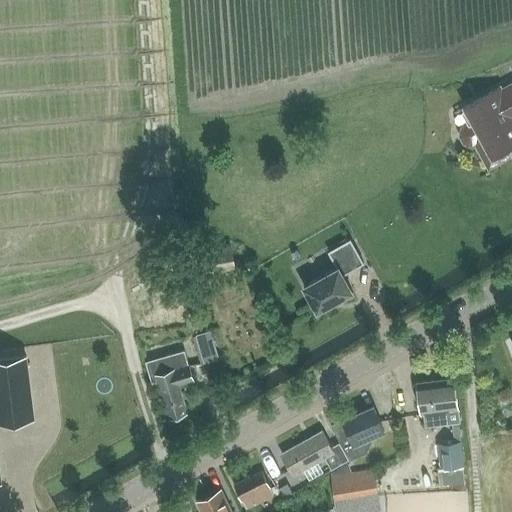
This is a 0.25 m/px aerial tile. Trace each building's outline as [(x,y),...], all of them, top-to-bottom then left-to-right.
[(465,106),(474,123),(464,128),(462,132),(461,135),(465,142),(468,144),(472,144),(475,142),(489,167),(509,156),(505,149),(511,144),(511,84),(502,91),(500,87),(465,106)] [(337,268),(304,286),(317,309),(316,310),(317,311),(319,310),(318,310),(351,292),(353,291),(352,290),(351,290),(343,275),(364,263),(351,239),(328,251),(337,268)] [(203,273),(235,268),(231,246),(199,252),(203,273)] [(306,272),(326,266),(321,250),(301,256),(306,272)] [(205,362),(218,358),(210,331),(197,335),(205,362)] [(185,350),(145,361),(151,382),(158,380),(160,389),(168,418),(188,412),(180,384),(194,380),(189,365),(185,350)] [(26,355),(0,358),(0,422),(34,419),(26,355)] [(426,425),(460,421),(458,410),(454,378),(418,382),(418,383),(414,384),(416,399),(420,398),(422,414),(425,414),(426,425)] [(332,424),(331,425),(349,460),(368,452),(372,442),(371,437),(384,431),(373,406),(361,412),(356,407),(333,425),(332,424)] [(332,468),(348,459),(339,443),(332,448),(322,431),(282,454),(294,474),(325,456),(332,468)] [(465,484),(463,465),(461,441),(438,443),(441,468),(437,468),(439,485),(465,484)] [(374,469),(346,474),(331,477),(336,508),(379,500),(374,469)] [(246,510),(274,496),(263,471),(234,485),(246,510)] [(232,511),(221,488),(197,500),(202,511),(232,511)]
